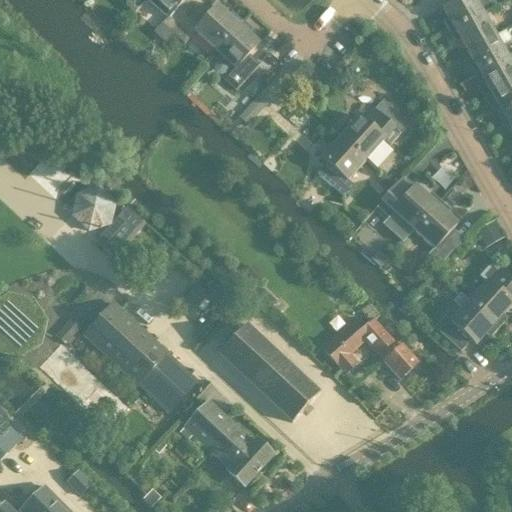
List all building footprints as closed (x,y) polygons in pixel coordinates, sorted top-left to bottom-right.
[(128,0),(125,3),(125,8),(134,16),(147,1),(148,1),(148,0),(128,0)] [(162,25),(174,36),(197,10),(186,0),(148,0),(148,1),(167,19),(162,25)] [(444,26),(449,34),(482,15),(473,0),(457,0),(442,9),(450,22),(444,26)] [(197,10),(174,36),(184,45),(195,33),(215,52),(242,23),(232,14),(229,18),(217,8),(207,18),(197,10)] [(482,15),(449,34),(453,41),(459,38),(466,51),(494,36),(482,15)] [(242,23),(215,52),(235,70),(224,81),(236,91),(259,66),(248,55),(258,45),(246,34),(249,30),(242,23)] [(468,67),(473,76),(506,57),(494,36),(466,51),(474,64),(468,67)] [(511,67),(506,57),(473,76),(477,84),(483,80),(490,93),(511,81),(511,67)] [(256,83),(263,89),(274,77),(267,71),(256,83)] [(492,111),(497,119),(511,110),(511,81),(490,93),(498,107),(492,111)] [(258,97),(238,120),(247,128),(267,105),(258,97)] [(343,125),(335,133),(365,161),(382,142),(388,147),(409,124),(383,100),(364,121),(359,117),(348,130),(343,125)] [(511,110),(497,119),(501,127),(507,124),(511,133),(511,110)] [(346,181),(365,161),(335,133),(327,142),(332,147),(321,160),(325,164),(315,175),(342,199),(352,187),(346,181)] [(400,182),(376,209),(387,220),(382,226),(402,244),(413,232),(440,202),(431,194),(427,199),(416,188),(412,193),(400,182)] [(75,195),(71,217),(87,232),(109,225),(113,204),(96,188),(75,195)] [(449,210),(440,202),(413,232),(433,249),(426,256),(438,267),(463,239),(453,231),(457,226),(444,214),(449,210)] [(95,243),(113,259),(140,227),(122,211),(95,243)] [(486,282),(468,302),(499,329),(507,320),(502,317),(511,306),(511,303),(508,300),(511,295),(511,284),(490,265),(480,277),(486,282)] [(491,338),(499,329),(468,302),(450,322),(444,317),(434,328),(460,352),(470,341),(476,346),(487,334),(491,338)] [(0,349),(1,350),(7,352),(14,353),(20,352),(26,350),(31,346),(36,341),(38,335),(39,328),(38,321),(35,315),(32,310),(26,306),(20,304),(14,303),(7,304),(1,306),(0,307),(0,349)] [(84,335),(138,386),(168,414),(197,383),(112,305),(84,335)] [(322,351),(345,376),(357,365),(349,356),(364,342),(383,363),(398,380),(417,364),(398,343),(395,346),(373,321),(357,333),(351,325),(322,351)] [(246,326),(218,356),(291,424),(319,394),(246,326)] [(61,346),(38,370),(70,400),(93,376),(61,346)] [(226,473),(244,490),(274,458),(255,441),(252,444),(208,403),(184,429),(229,470),(226,473)] [(0,461),(22,439),(0,417),(0,461)] [(76,473),(65,483),(79,498),(90,487),(76,473)] [(68,511),(60,503),(45,489),(44,487),(19,511),(68,511)]
